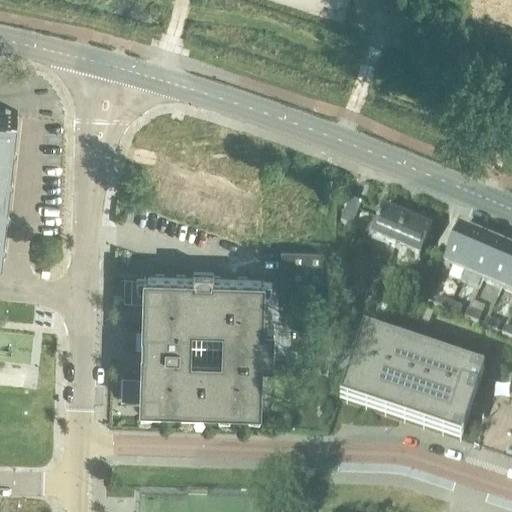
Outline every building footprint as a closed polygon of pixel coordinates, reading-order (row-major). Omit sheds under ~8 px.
[(0,218),(11,117),(0,115),(0,218)] [(197,132),(185,170),(298,208),(294,221),(313,227),(318,214),(340,224),(351,229),(428,262),(444,225),(331,177),(329,183),(311,178),(313,171),(197,132)] [(459,232),(444,267),(464,275),(479,240),(459,232)] [(498,248),(479,240),(464,275),(483,283),(498,248)] [(511,267),(511,254),(498,248),(483,283),(502,292),(511,267)] [(281,250),(280,280),(284,281),(298,281),(331,281),(331,251),(281,250)] [(511,267),(502,292),(511,295),(511,267)] [(263,289),(260,289),(260,279),(264,279),(264,278),(144,274),(144,275),(148,275),(147,285),(144,285),(143,320),(148,320),(148,329),(143,329),(143,348),(142,348),(142,351),(147,351),(147,360),(142,360),(140,405),(141,405),(141,401),(151,402),(151,405),(249,409),(249,405),(259,405),(259,409),(260,409),(261,361),(272,361),(273,326),(262,326),(263,289)] [(284,281),(284,293),(298,293),(298,281),(284,281)] [(437,308),(448,313),(451,305),(440,300),(437,308)] [(451,305),(448,313),(459,317),(462,310),(451,305)] [(467,321),(478,325),(481,318),(470,313),(467,321)] [(485,329),(496,334),(500,326),(489,321),(485,329)] [(367,342),(348,399),(446,432),(464,375),(367,342)] [(472,371),(462,401),(473,405),(483,374),(472,371)]
